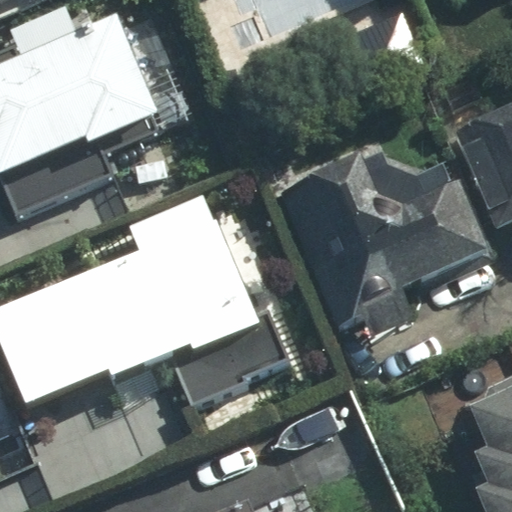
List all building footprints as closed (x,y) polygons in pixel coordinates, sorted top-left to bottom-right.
[(385,0),(247,0),(266,47),(385,0)] [(0,51),(0,164),(19,211),(128,168),(120,148),(169,128),(126,24),(27,64),(19,44),(0,51)] [(511,114),(457,137),(496,235),(511,239),(511,114)] [(414,327),(403,302),(491,266),(461,194),(386,224),(362,165),(281,199),(335,331),(365,319),(375,343),(414,327)] [(272,322),(263,326),(221,229),(0,323),(0,347),(29,416),(111,381),(114,387),(193,353),(196,359),(175,368),(194,412),(292,369),(272,322)] [(511,511),(511,382),(487,393),(495,411),(473,420),(489,458),(479,463),(492,494),(479,499),(484,511),(511,511)]
